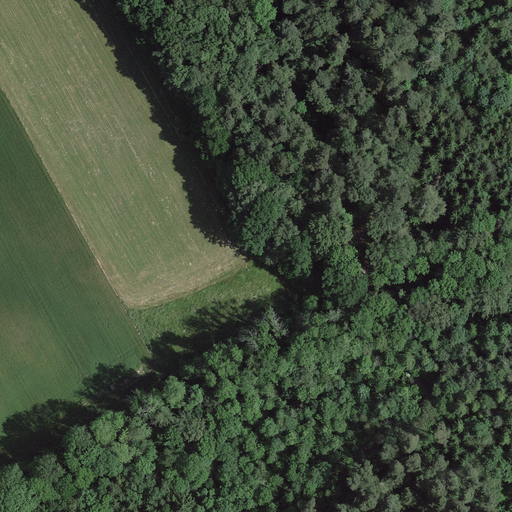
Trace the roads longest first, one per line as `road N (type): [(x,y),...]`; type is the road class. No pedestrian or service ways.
road 1 (track): [(247,0),(287,87),(299,171),(323,226),(394,348),(462,441),(511,483)]
road 2 (track): [(349,270),(433,235),(483,236),(511,208)]
